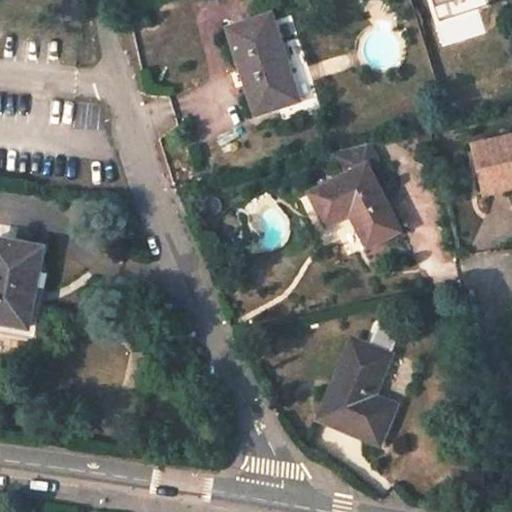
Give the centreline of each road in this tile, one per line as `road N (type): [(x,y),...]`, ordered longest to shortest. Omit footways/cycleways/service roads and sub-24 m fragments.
road 1 (residential): [(281,503),(273,451),(177,263),(114,74),(100,0)]
road 2 (residential): [(0,458),(281,503)]
road 3 (unknown): [(0,141),(44,147),(57,139),(64,72)]
